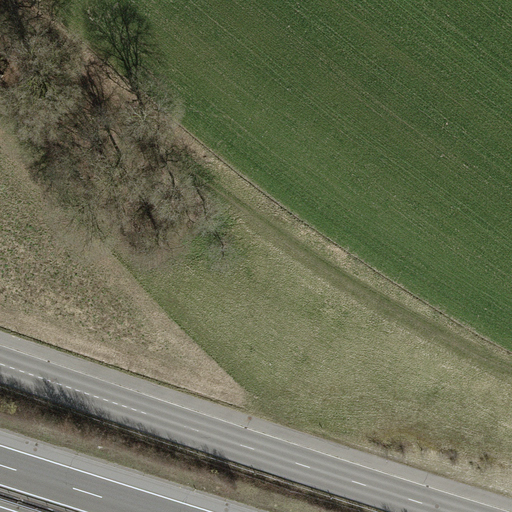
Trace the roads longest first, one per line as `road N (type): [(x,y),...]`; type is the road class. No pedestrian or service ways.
road 1 (tertiary): [(0,362),(457,511)]
road 2 (motorway): [(152,511),(0,463)]
